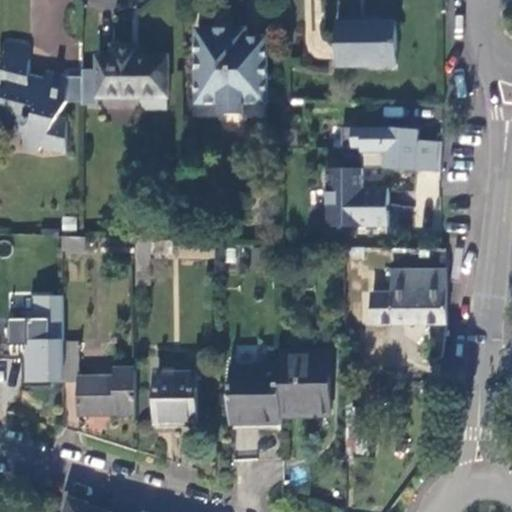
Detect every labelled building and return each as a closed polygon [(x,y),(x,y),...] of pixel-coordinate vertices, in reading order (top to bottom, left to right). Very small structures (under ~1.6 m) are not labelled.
[(396,22),(338,24),(339,67),(397,65),(396,22)] [(248,31),(198,31),(199,105),(221,105),(221,114),(246,115),(245,105),(268,104),(267,40),(248,39),(248,31)] [(0,99),(0,129),(24,135),(24,148),(39,152),(42,148),(68,154),(68,123),(59,120),(68,103),(68,79),(46,73),(41,85),(29,82),(29,47),(7,41),(0,55),(0,60),(2,62),(0,65),(0,89),(4,91),(0,99)] [(99,98),(162,97),(162,56),(131,56),(131,47),(113,46),(113,56),(99,57),(99,98)] [(364,148),(364,169),(385,169),(442,173),(443,143),(420,141),(420,131),(390,128),(343,129),(343,149),(364,148)] [(285,131),(286,143),(297,143),(297,131),(285,131)] [(364,169),(328,169),(328,227),(390,227),(390,189),(364,189),(364,169)] [(0,246),(63,249),(63,237),(0,234),(0,246)] [(87,253),(86,238),(83,238),(63,237),(63,249),(63,252),(87,253)] [(151,254),(151,241),(136,240),(136,287),(151,287),(151,254)] [(173,255),(174,242),(151,241),(151,254),(173,255)] [(374,325),(447,324),(450,324),(448,272),(394,273),(394,293),(374,294),(374,325)] [(80,415),(137,414),(137,367),(114,368),(114,375),(80,375),(80,342),(64,342),(64,384),(79,383),(80,415)] [(300,362),(281,362),(281,366),(282,415),(331,413),(331,352),(300,351),(300,362)] [(49,354),(8,355),(9,388),(50,387),(49,354)] [(248,417),(282,416),(282,415),(281,366),(231,367),(231,424),(248,425),(248,417)] [(198,424),(198,374),(177,373),(177,376),(158,376),(159,424),(198,424)] [(109,511),(99,509),(90,506),(91,502),(70,496),(65,511),(109,511)]
